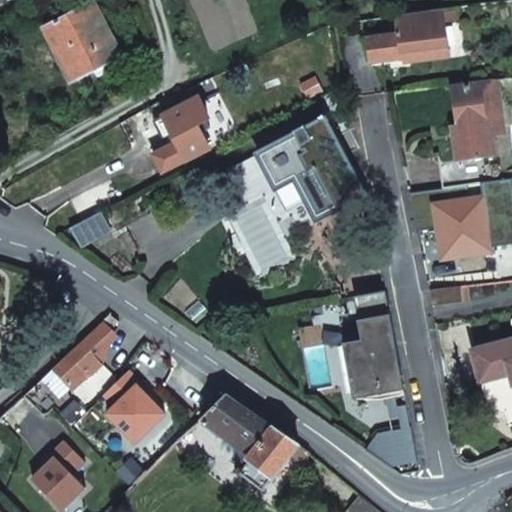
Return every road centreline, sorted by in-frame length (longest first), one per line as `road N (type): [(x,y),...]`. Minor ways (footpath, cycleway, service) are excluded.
road 1 (unclassified): [(449,503),(405,506),(116,294)]
road 2 (residential): [(449,503),(382,121)]
road 3 (residential): [(116,294),(0,403)]
road 4 (unknown): [(20,246),(35,210),(143,162)]
road 5 (unclassified): [(116,294),(61,259),(0,239)]
